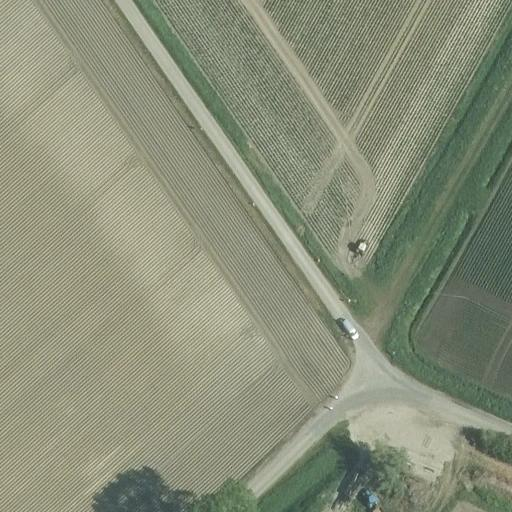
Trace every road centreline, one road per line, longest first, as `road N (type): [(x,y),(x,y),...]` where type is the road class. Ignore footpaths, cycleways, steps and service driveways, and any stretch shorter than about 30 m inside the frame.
road 1 (unclassified): [(377,365),(121,0)]
road 2 (track): [(511,90),(366,352)]
road 3 (unclassified): [(227,511),(377,365)]
road 4 (unclassified): [(511,437),(397,388),(377,365)]
